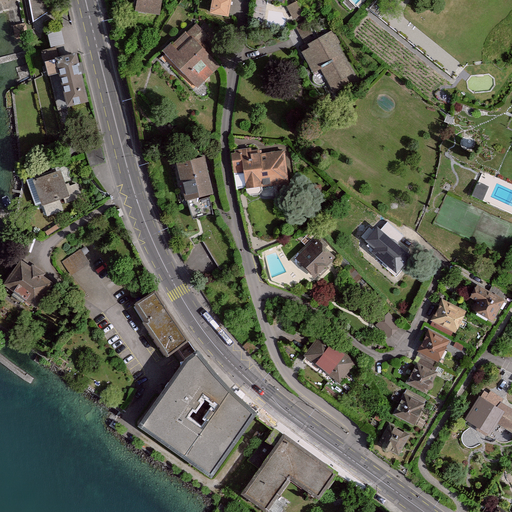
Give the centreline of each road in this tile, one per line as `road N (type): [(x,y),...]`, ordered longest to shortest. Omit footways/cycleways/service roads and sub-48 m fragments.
road 1 (primary): [(85,0),(133,190),(178,292),(236,368),(347,456)]
road 2 (residential): [(347,456),(359,432),(297,386),(269,335),(225,167),(248,0)]
road 3 (unknown): [(256,292),(294,296),(384,352),(399,347),(437,284)]
